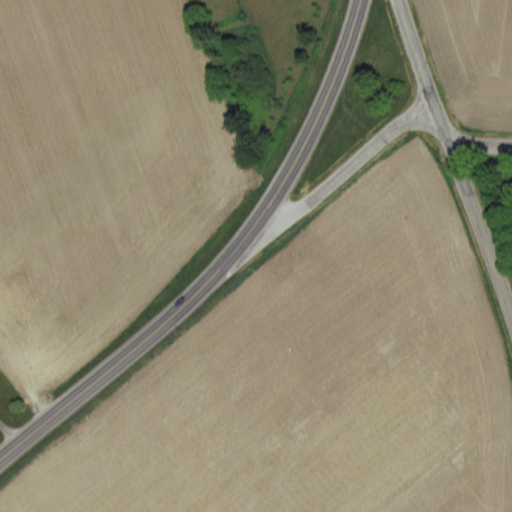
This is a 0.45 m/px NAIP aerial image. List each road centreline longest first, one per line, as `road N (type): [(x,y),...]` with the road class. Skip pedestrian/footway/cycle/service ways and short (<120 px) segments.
road 1 (secondary): [(0,465),(249,236),(318,114),(357,0)]
road 2 (residential): [(249,236),(337,177),(433,95),(450,138)]
road 3 (residential): [(511,313),(450,138)]
road 4 (residential): [(450,138),(396,0)]
